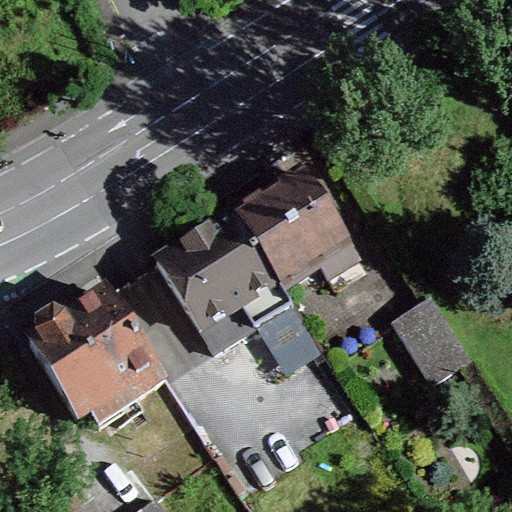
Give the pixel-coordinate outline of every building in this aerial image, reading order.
[(302,175),(235,218),(283,293),(321,269),(351,251),(302,175)] [(283,293),(235,218),(159,266),(203,336),(231,318),(245,339),(293,309),(283,293)] [(351,251),(321,269),(329,282),(359,264),(351,251)] [(165,380),(111,296),(65,325),(55,319),(38,330),(40,341),(32,346),(80,424),(91,417),(130,391),(136,402),(138,401),(166,383),(165,380)] [(433,305),(400,326),(437,385),(471,364),(433,305)] [(198,380),(231,432),(257,415),(224,363),(198,380)] [(166,383),(207,447),(231,432),(198,380),(188,366),(165,380),(166,383)] [(140,405),(138,401),(136,402),(130,391),(91,417),(100,430),(140,405)] [(162,511),(155,503),(144,511),(162,511)]
